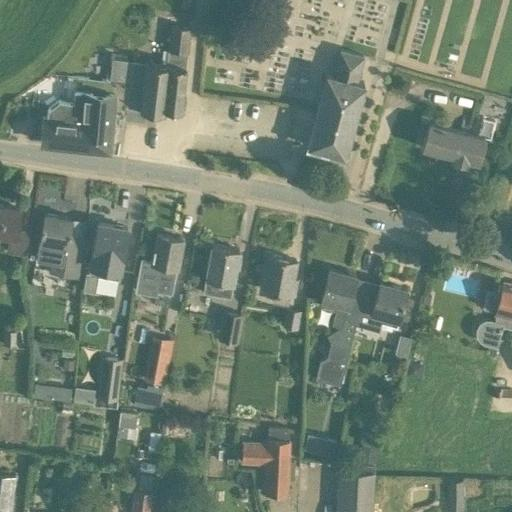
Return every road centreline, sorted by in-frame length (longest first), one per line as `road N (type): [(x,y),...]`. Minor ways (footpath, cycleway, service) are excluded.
road 1 (tertiary): [(511,256),(267,194),(0,148)]
road 2 (track): [(97,0),(58,58),(18,95),(0,99)]
